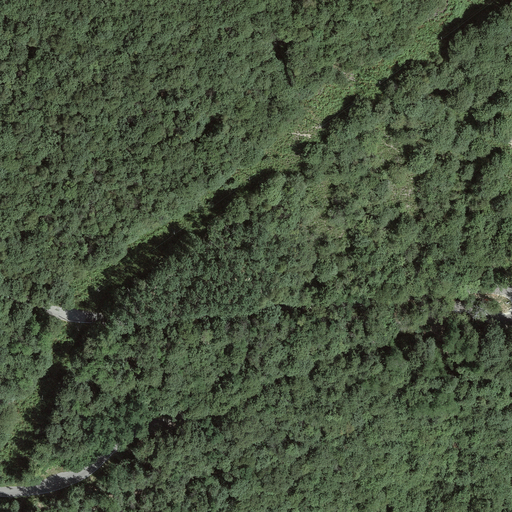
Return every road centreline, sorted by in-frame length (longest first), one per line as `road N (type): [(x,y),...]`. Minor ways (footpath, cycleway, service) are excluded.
road 1 (unclassified): [(0,491),(74,477),(136,430),(438,309),(511,321)]
road 2 (unclassified): [(511,291),(458,288),(101,318),(44,308),(0,289)]
